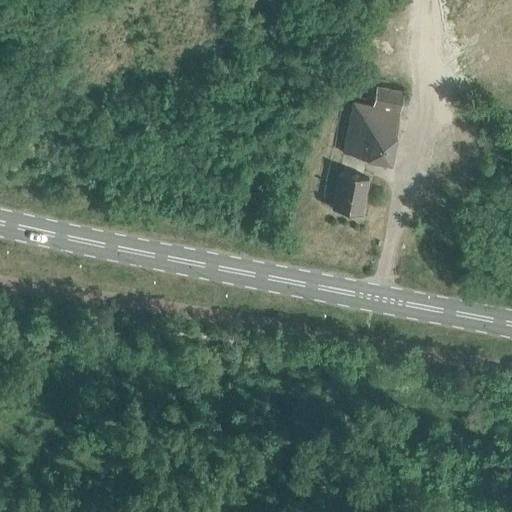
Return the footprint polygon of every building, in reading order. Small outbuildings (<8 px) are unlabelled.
[(454,52),(433,49),(430,64),(452,68),(454,52)] [(372,105),(353,101),(342,152),(389,161),(399,111),(403,91),(376,86),(372,105)] [(332,94),(323,93),(321,103),(329,105),(332,94)] [(331,207),(361,213),(368,177),(338,171),(331,207)] [(1,344),(0,345),(0,353),(6,355),(9,347),(1,344)]
